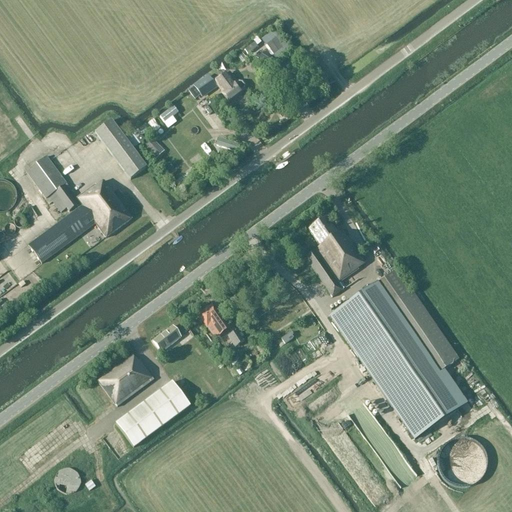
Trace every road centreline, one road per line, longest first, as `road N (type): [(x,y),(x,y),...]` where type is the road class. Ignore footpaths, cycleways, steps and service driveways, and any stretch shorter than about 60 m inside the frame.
road 1 (tertiary): [(0,421),(511,42)]
road 2 (unclassified): [(0,351),(476,0)]
